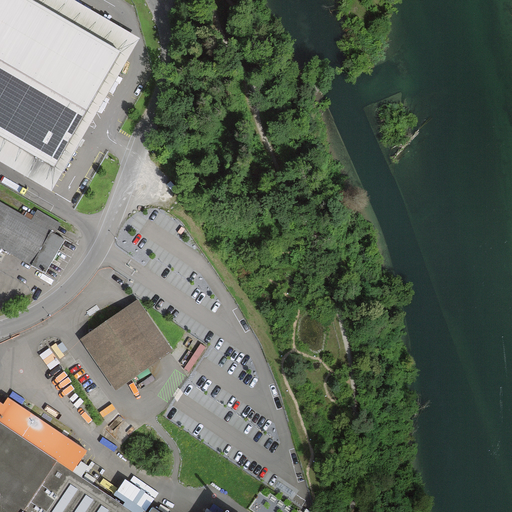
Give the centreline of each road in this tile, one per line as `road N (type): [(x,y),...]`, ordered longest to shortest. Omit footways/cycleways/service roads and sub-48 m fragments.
road 1 (track): [(212,0),(225,46),(330,278),(354,382),(352,511)]
road 2 (unclassified): [(0,328),(69,291),(107,234),(159,98),(164,53),(149,0)]
